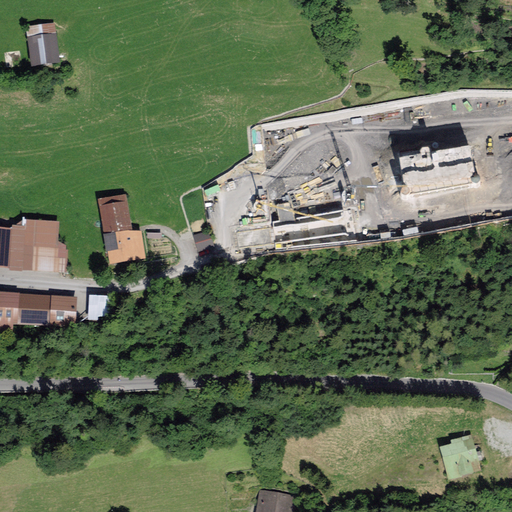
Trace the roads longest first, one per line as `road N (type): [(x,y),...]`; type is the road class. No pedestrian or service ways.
road 1 (residential): [(0,279),(126,286),(242,250),(511,216)]
road 2 (residential): [(0,383),(420,382),(511,401)]
